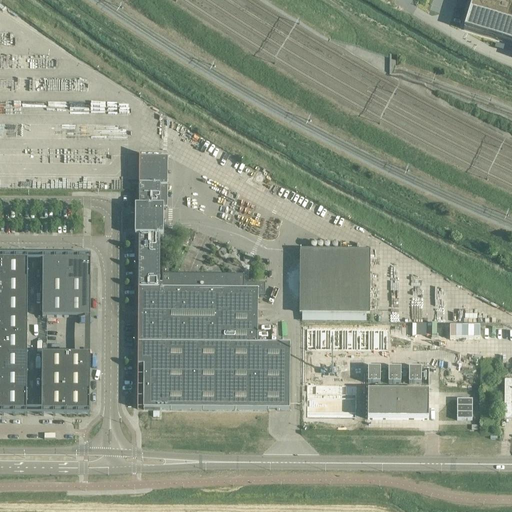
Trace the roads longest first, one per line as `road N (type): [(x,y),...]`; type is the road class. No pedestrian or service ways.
road 1 (secondary): [(511,465),(111,461)]
road 2 (unclassified): [(111,461),(114,241)]
road 3 (unknown): [(37,240),(37,433)]
road 4 (unclassified): [(114,241),(111,210),(100,203),(0,202)]
